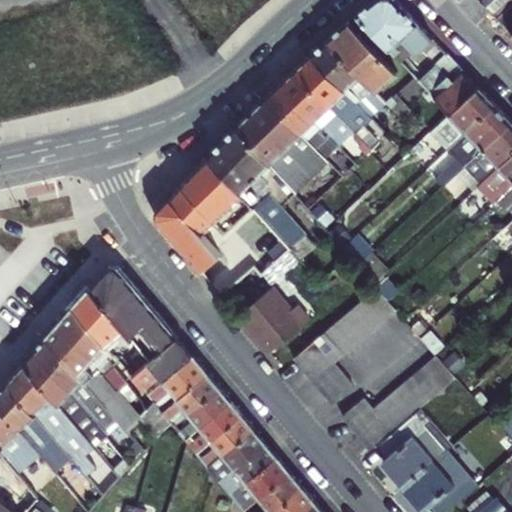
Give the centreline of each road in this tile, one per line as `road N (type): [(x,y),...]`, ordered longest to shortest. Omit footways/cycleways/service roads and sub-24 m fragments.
road 1 (residential): [(371,511),(141,236),(101,157)]
road 2 (secondary): [(101,157),(198,114),(241,67)]
road 3 (secondary): [(241,67),(191,100),(94,130)]
